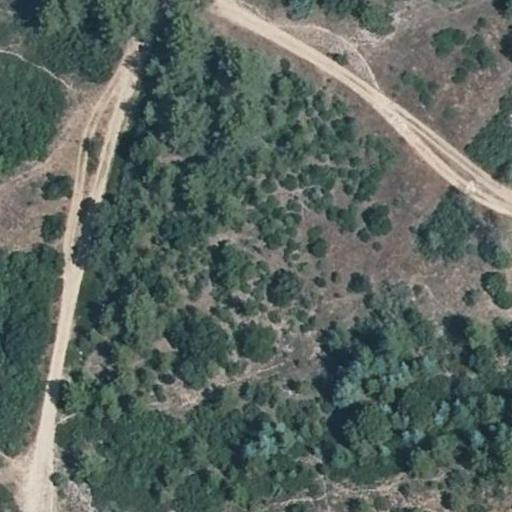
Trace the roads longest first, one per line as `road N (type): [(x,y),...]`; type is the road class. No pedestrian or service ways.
road 1 (track): [(160,0),(72,297),(33,511)]
road 2 (track): [(511,199),(300,51),(199,0)]
